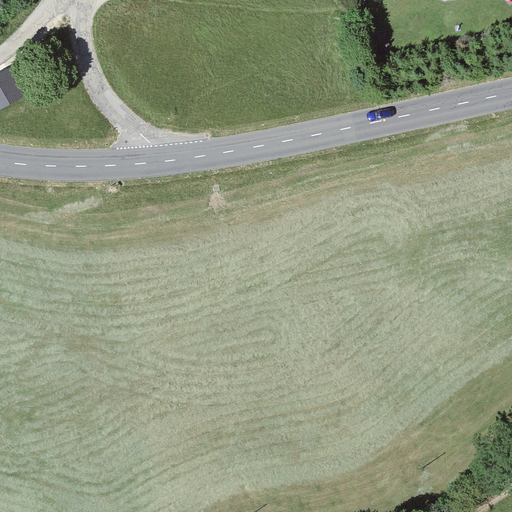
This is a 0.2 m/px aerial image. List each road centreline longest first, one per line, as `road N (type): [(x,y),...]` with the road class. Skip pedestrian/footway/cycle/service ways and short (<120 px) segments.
road 1 (tertiary): [(511,93),(168,161)]
road 2 (residential): [(72,0),(104,98),(168,161)]
road 3 (tertiary): [(168,161),(0,159)]
